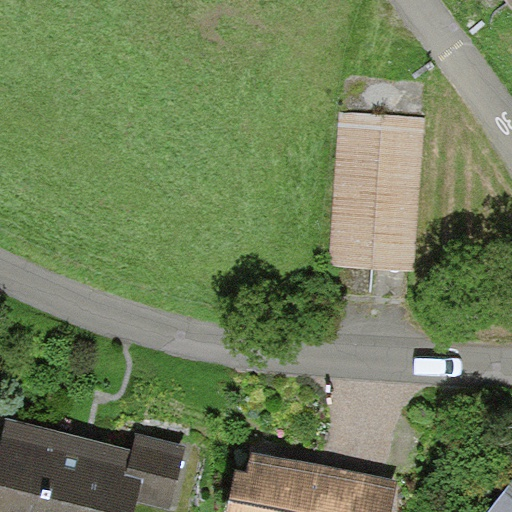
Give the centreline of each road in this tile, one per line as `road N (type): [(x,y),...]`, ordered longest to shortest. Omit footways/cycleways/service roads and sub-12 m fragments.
road 1 (residential): [(511,362),(255,352),(88,301),(0,259)]
road 2 (residential): [(419,0),(511,127)]
